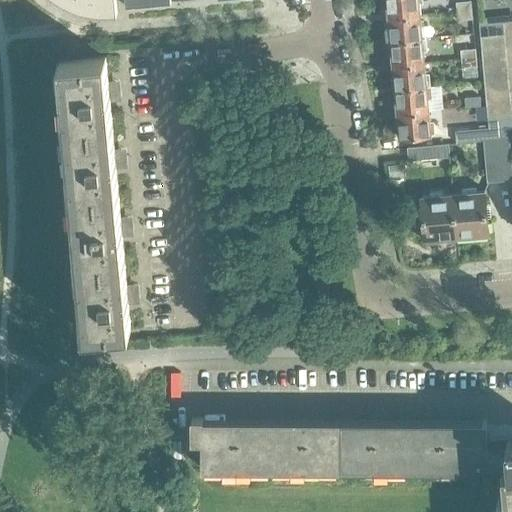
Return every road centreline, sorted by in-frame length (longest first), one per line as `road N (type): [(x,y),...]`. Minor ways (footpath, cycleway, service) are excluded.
road 1 (residential): [(374,296),(320,0)]
road 2 (residential): [(374,296),(511,291)]
